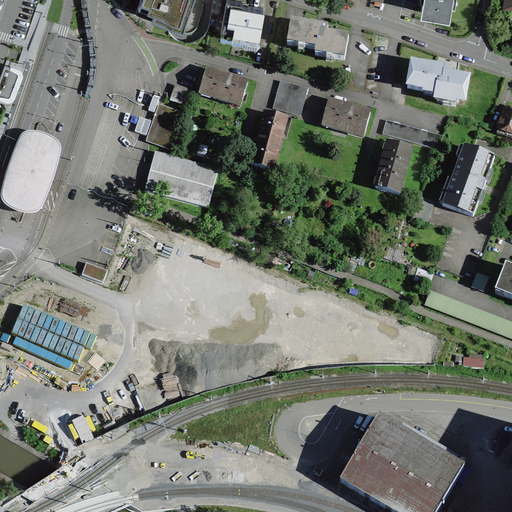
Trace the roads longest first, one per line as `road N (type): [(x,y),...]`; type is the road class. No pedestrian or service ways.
road 1 (secondary): [(0,285),(24,257),(94,0)]
road 2 (secondary): [(69,0),(0,213)]
road 3 (residential): [(475,56),(315,0)]
road 4 (unclassified): [(368,404),(348,411),(315,451),(287,432),(291,415),(315,408)]
road 5 (unclassified): [(511,412),(368,404)]
